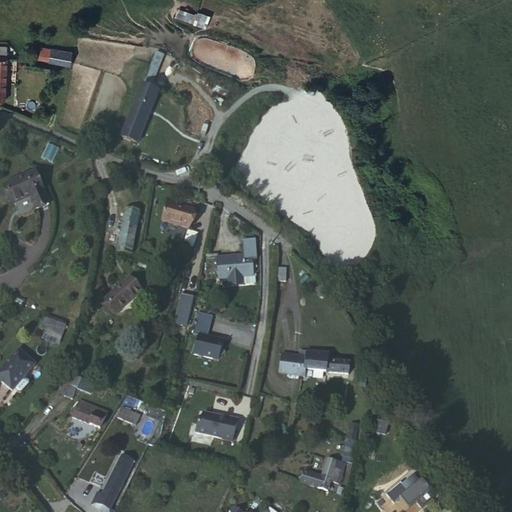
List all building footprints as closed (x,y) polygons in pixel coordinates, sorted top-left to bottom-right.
[(175,17),(205,29),(209,19),(179,7),(175,17)] [(0,66),(6,67),(19,69),(20,59),(7,58),(8,55),(0,53),(0,66)] [(52,64),(53,71),(70,68),(69,61),(52,64)] [(19,69),(6,67),(1,108),(15,110),(19,69)] [(166,100),(149,94),(143,111),(143,112),(132,145),(148,151),(159,118),(160,118),(166,100)] [(33,172),(2,183),(10,203),(27,197),(31,206),(44,201),(33,172)] [(177,204),(169,202),(163,221),(191,230),(196,210),(177,204)] [(140,214),(125,211),(116,252),(132,255),(140,214)] [(218,250),(206,251),(207,276),(227,275),(243,274),(243,275),(253,275),(252,253),(218,254),(218,250)] [(243,274),(227,275),(228,283),(244,282),(243,275),(243,274)] [(128,283),(105,305),(103,308),(116,320),(140,297),(128,283)] [(306,284),(301,287),(307,296),(311,293),(306,284)] [(194,295),(181,292),(174,321),(187,324),(194,295)] [(211,314),(195,310),(193,315),(196,316),(192,331),(198,333),(193,352),(218,358),(224,351),(220,347),(222,339),(206,335),(211,314)] [(44,320),(40,330),(34,328),(26,348),(36,352),(37,349),(53,355),(60,338),(64,327),(44,320)] [(312,351),(300,350),(300,356),(279,353),(277,374),(303,377),(304,370),(309,371),(312,351)] [(327,353),(312,351),(309,371),(325,373),(326,360),(327,353)] [(33,366),(16,352),(0,370),(0,385),(11,394),(13,392),(19,397),(29,385),(21,378),(33,366)] [(352,369),(373,365),(369,357),(351,359),(352,369)] [(326,360),(325,373),(347,375),(348,362),(326,360)] [(68,397),(69,395),(72,389),(73,387),(79,375),(61,367),(57,379),(52,387),(50,389),(68,397)] [(94,382),(79,375),(73,387),(89,395),(94,382)] [(73,398),(71,404),(66,415),(71,417),(97,429),(102,417),(104,412),(73,398)] [(118,418),(136,426),(143,414),(124,405),(118,418)] [(226,419),(201,412),(199,420),(197,421),(194,431),(220,439),(220,440),(229,442),(235,421),(226,418),(226,419)] [(347,439),(356,442),(360,427),(350,424),(347,439)] [(354,450),(356,442),(347,439),(344,448),(354,450)] [(353,466),(355,458),(341,455),(339,463),(353,466)] [(121,458),(119,462),(101,498),(104,499),(112,504),(132,463),(121,458)] [(300,482),(317,488),(326,491),(330,480),(336,482),(340,468),(334,466),(336,462),(325,459),(320,477),(303,472),(300,482)] [(407,485),(402,489),(410,499),(415,495),(421,503),(431,494),(426,487),(429,485),(420,475),(417,478),(415,475),(416,474),(412,469),(401,478),(407,485)] [(120,496),(112,511),(125,511),(131,502),(120,496)] [(112,504),(104,499),(102,505),(110,509),(112,504)] [(136,511),(140,507),(131,502),(125,511),(136,511)]
